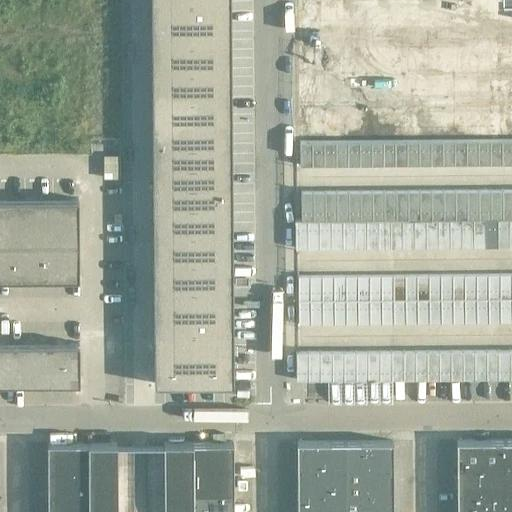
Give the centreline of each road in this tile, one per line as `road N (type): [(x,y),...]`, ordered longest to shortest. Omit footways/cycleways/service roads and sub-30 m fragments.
road 1 (unclassified): [(96,420),(511,415)]
road 2 (unclassified): [(96,420),(91,168),(0,168)]
